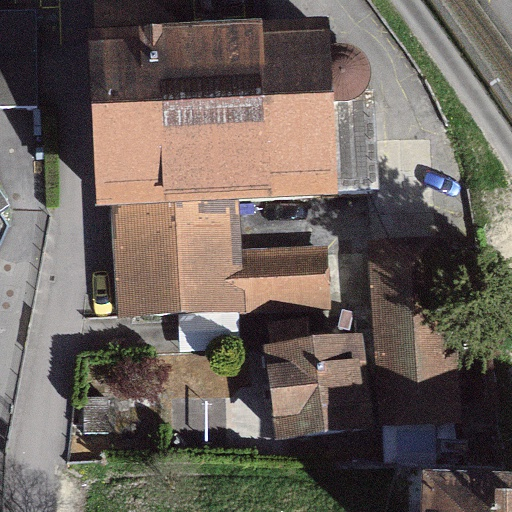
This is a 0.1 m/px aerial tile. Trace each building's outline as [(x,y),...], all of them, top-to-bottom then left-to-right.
[(172,0),(98,0),(110,207),(117,207),(123,316),(245,311),(240,258),(235,258),(232,201),(373,195),(368,106),(359,105),(365,96),(367,84),(355,60),(327,61),(318,79),(315,36),(174,43),(172,0)] [(35,14),(0,14),(0,109),(36,109),(35,14)] [(457,419),(447,248),(373,251),(385,422),(433,420),(457,419)] [(240,258),(245,311),(325,306),(322,254),(240,258)] [(274,354),(270,355),(281,440),(366,428),(355,344),(332,347),(331,336),(306,338),(304,326),(271,330),(274,354)] [(84,399),(84,434),(107,434),(107,399),(84,399)] [(433,420),(385,422),(386,462),(435,460),(433,420)] [(511,511),(511,493),(427,491),(426,511),(511,511)]
